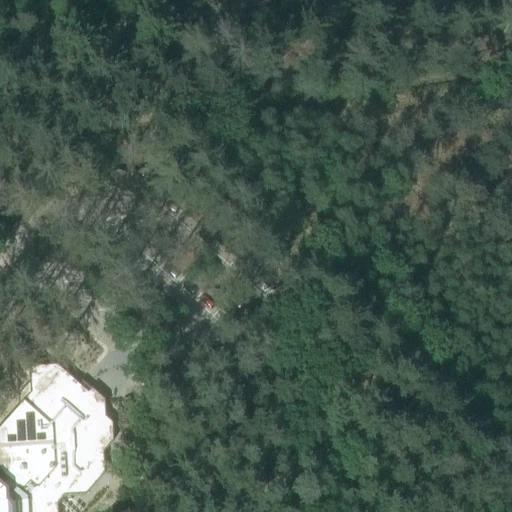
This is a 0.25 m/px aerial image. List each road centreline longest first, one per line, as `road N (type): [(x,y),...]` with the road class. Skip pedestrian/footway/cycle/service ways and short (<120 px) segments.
road 1 (unknown): [(170,377),(250,372),(282,346),(281,311),(216,245),(124,216),(79,231),(39,273)]
road 2 (track): [(0,91),(416,0)]
